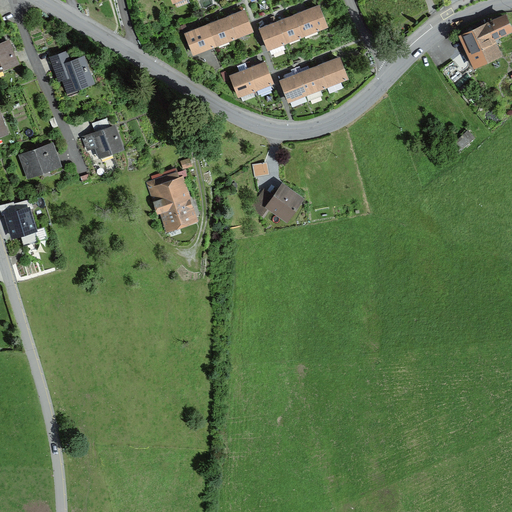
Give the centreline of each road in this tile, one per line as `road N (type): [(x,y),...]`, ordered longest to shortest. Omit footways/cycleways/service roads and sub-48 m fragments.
road 1 (residential): [(132,53),(258,127),(300,132),(354,110),(455,20),(511,2)]
road 2 (unclassified): [(60,511),(52,434),(0,250)]
road 3 (residential): [(75,158),(11,0)]
